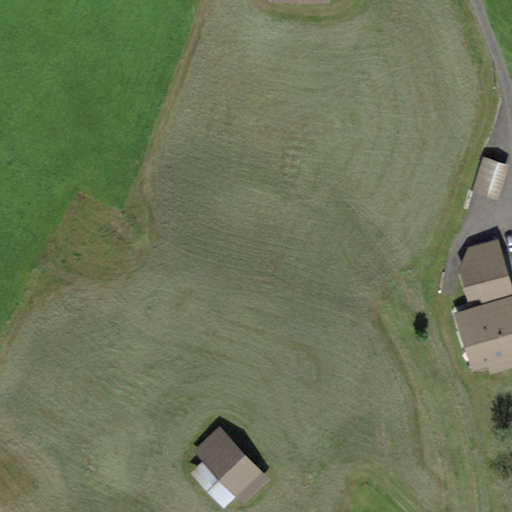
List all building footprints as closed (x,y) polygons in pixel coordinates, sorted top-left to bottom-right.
[(504,168),(479,161),(470,188),(495,196),(504,168)] [(484,301),(509,294),(493,241),(468,248),(473,263),(460,267),(470,296),(482,292),(484,301)] [(493,357),(495,364),(511,358),(511,298),(462,314),(478,362),(493,357)] [(237,492),(243,499),(263,480),(227,442),(228,440),(218,429),(196,452),(207,461),(195,472),(225,504),(237,492)] [(109,459),(103,473),(117,480),(123,466),(109,459)]
